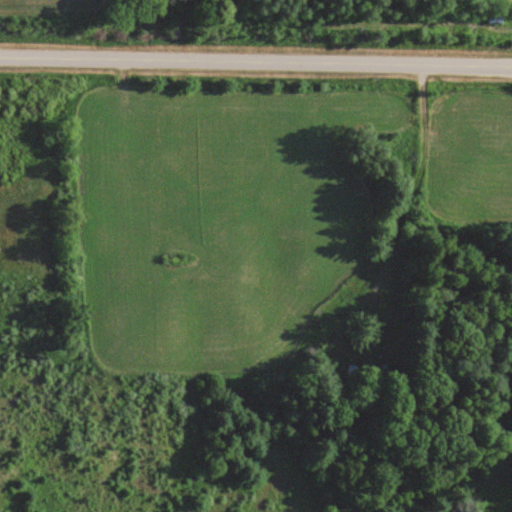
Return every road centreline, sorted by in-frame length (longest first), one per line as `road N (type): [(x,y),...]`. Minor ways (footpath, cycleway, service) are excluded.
road 1 (residential): [(511,66),(0,56)]
road 2 (residential): [(171,60),(181,133),(103,140),(13,203),(50,283)]
